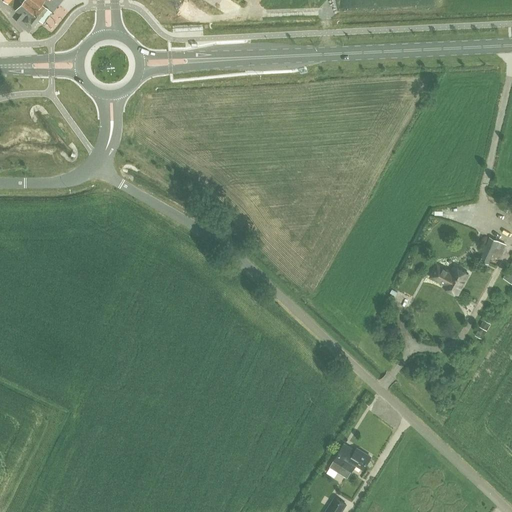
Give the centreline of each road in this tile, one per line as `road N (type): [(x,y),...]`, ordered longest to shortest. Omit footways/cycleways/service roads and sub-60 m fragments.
road 1 (unclassified): [(508,511),(234,251),(99,163)]
road 2 (primary): [(217,60),(511,44)]
